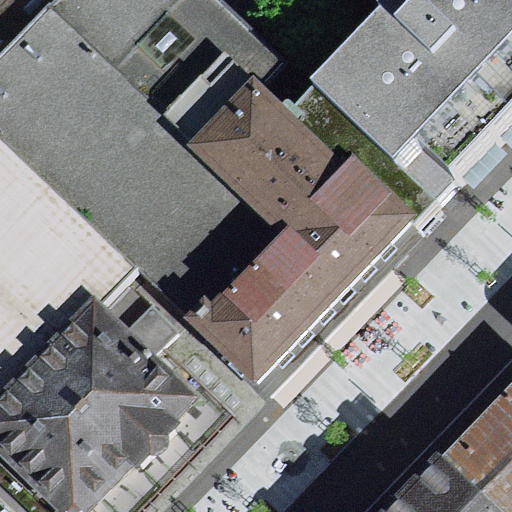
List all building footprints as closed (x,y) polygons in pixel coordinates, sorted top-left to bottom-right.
[(223,0),(48,0),(0,49),(0,134),(134,262),(190,316),(274,229),(187,136),(251,71),(263,83),(287,61),(223,0)] [(0,0),(0,49),(48,0),(0,0)] [(386,20),(389,30),(318,105),(402,185),(412,175),(424,161),(447,184),(511,117),(511,0),(415,0),(414,0),(394,0),(388,6),(386,20)] [(263,83),(251,71),(187,136),(274,229),(190,316),(257,382),(415,215),(348,149),(340,158),(302,121),(263,83)] [(348,149),(415,215),(435,196),(412,175),(402,185),(318,105),(302,121),(340,158),(348,149)] [(0,388),(93,290),(101,298),(134,262),(0,134),(0,388)] [(412,175),(435,196),(447,184),(424,161),(412,175)] [(88,511),(137,511),(232,411),(163,345),(190,316),(134,262),(101,298),(197,395),(88,511)] [(101,298),(93,290),(0,388),(0,457),(55,511),(88,511),(197,395),(129,326),(101,298)] [(163,345),(232,411),(257,382),(190,316),(163,345)] [(511,511),(511,388),(440,456),(500,511),(511,511)] [(386,511),(500,511),(440,456),(386,511)]
